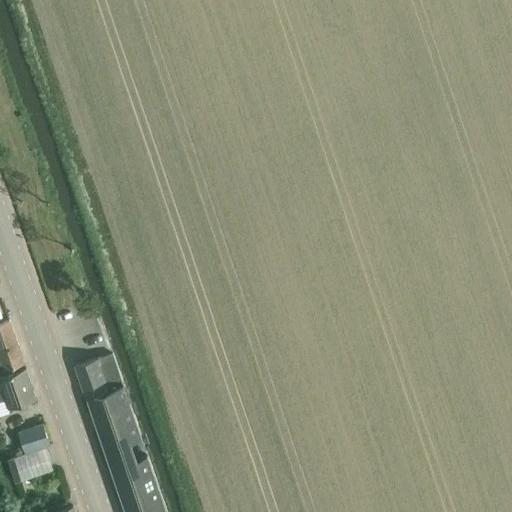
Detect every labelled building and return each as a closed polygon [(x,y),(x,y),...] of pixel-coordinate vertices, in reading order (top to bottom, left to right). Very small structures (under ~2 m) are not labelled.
[(0,320),(0,360),(1,360),(4,368),(24,361),(9,317),(0,320)] [(125,511),(168,511),(114,350),(75,363),(125,511)] [(8,406),(36,396),(25,365),(0,373),(0,398),(5,397),(8,406)] [(11,421),(34,415),(31,404),(8,409),(11,421)] [(25,451),(30,449),(49,443),(42,422),(18,430),(25,451)]
